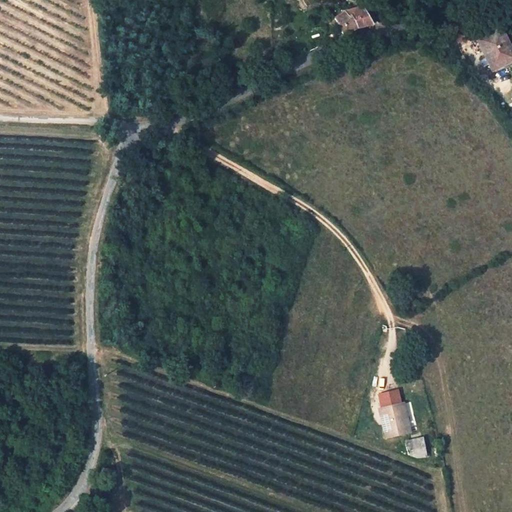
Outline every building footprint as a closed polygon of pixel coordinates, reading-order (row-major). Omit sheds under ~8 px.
[(356,27),(357,27),(372,23),(363,10),(347,14),(351,19),(356,27)] [(356,27),(351,19),(335,25),(338,35),(357,28),(357,27),(356,27)] [(500,28),(477,40),(491,70),(511,60),(511,59),(505,44),(507,43),(500,28)] [(112,126),(102,125),(102,142),(106,145),(112,126)] [(411,328),(424,319),(411,301),(398,310),(411,328)] [(415,420),(394,426),(402,452),(423,446),(415,420)] [(422,470),(432,474),(439,470),(434,453),(418,457),(422,470)] [(100,475),(95,491),(106,496),(112,479),(100,475)]
